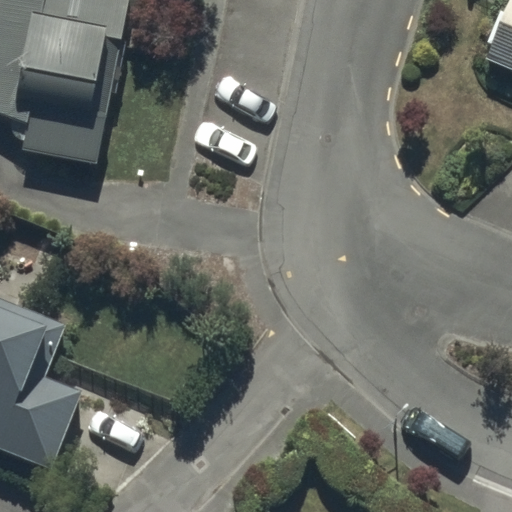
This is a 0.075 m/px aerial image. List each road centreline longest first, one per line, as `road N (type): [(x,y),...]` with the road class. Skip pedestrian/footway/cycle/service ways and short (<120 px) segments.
road 1 (residential): [(348,307),(186,485),(151,511)]
road 2 (residential): [(368,0),(332,170),(335,242)]
road 3 (residential): [(511,433),(450,406),(348,307)]
road 4 (residential): [(335,242),(511,292)]
